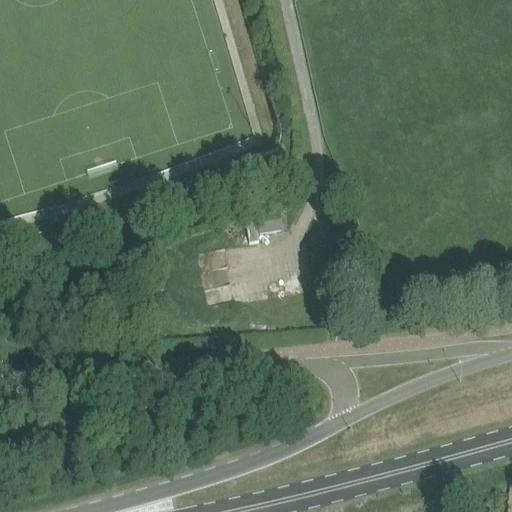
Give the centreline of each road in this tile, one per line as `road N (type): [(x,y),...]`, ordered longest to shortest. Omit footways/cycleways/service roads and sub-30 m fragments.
road 1 (primary): [(229,511),(511,440)]
road 2 (primary): [(341,421),(258,461),(87,511)]
road 3 (unclassified): [(511,350),(325,367)]
road 4 (residential): [(184,376),(0,378)]
road 5 (primary): [(511,355),(341,421)]
road 6 (unclassified): [(325,367),(184,376)]
